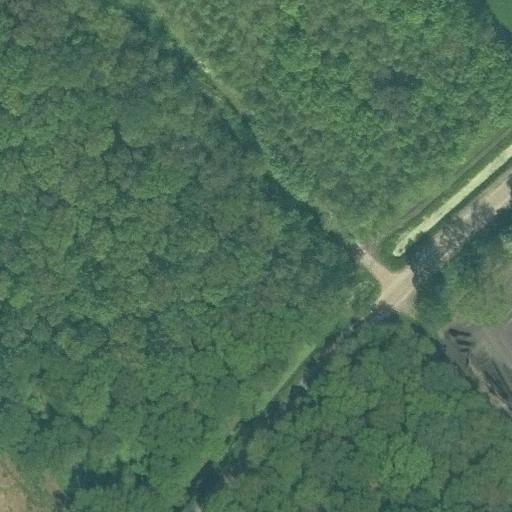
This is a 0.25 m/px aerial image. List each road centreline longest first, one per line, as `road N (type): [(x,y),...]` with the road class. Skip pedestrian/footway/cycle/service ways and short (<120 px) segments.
road 1 (unclassified): [(209,511),(393,281),(511,184)]
road 2 (track): [(393,281),(152,0)]
road 3 (track): [(0,417),(80,511)]
